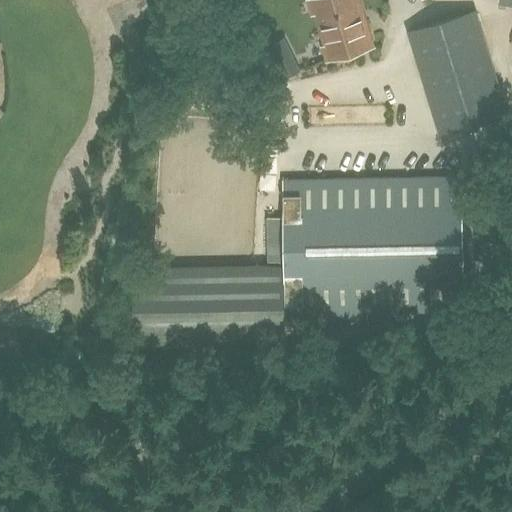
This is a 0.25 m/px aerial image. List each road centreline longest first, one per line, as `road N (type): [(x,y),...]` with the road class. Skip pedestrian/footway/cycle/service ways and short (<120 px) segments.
road 1 (unknown): [(511,322),(452,369),(369,411),(176,443),(156,511)]
road 2 (unclassified): [(314,511),(511,362)]
